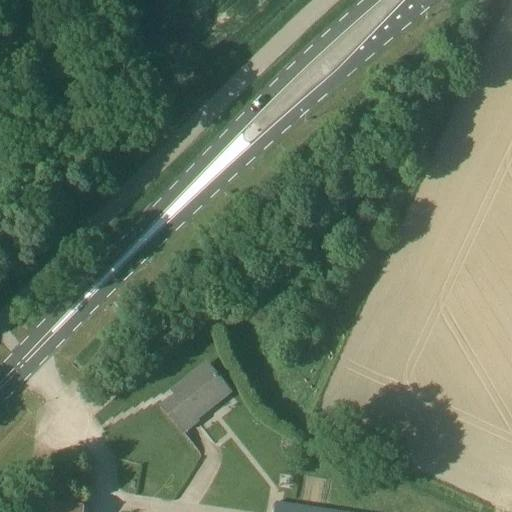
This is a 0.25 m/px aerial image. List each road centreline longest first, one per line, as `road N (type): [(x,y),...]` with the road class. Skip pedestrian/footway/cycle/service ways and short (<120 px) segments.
road 1 (unclassified): [(0,323),(326,0)]
road 2 (primary): [(193,189),(258,146),(431,0)]
road 3 (primary): [(0,386),(193,189)]
road 4 (primary): [(371,0),(244,123),(193,189)]
